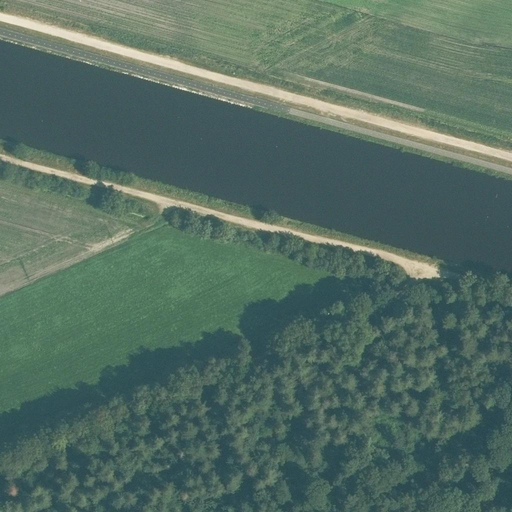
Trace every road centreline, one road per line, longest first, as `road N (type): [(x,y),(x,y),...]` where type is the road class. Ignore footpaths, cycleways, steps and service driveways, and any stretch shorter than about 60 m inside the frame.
road 1 (track): [(511,157),(0,16)]
road 2 (track): [(0,468),(433,275)]
road 3 (track): [(0,156),(433,275)]
